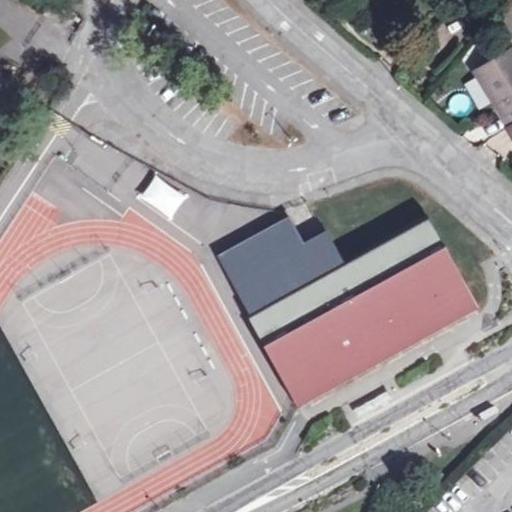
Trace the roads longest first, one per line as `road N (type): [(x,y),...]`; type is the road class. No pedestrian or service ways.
road 1 (unclassified): [(279,0),(511,212)]
road 2 (secondary): [(511,360),(477,368),(302,463),(238,511)]
road 3 (secondary): [(252,511),(324,483),(511,374)]
